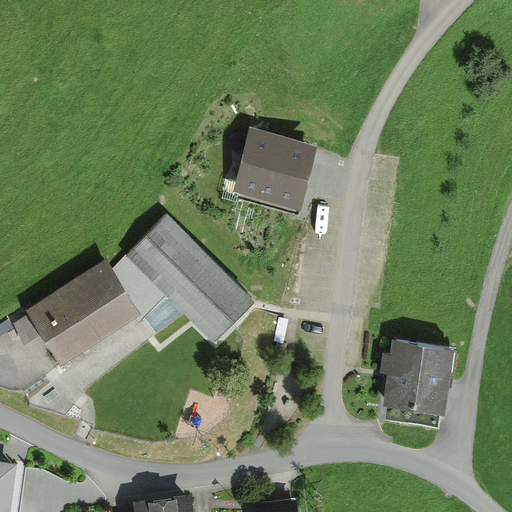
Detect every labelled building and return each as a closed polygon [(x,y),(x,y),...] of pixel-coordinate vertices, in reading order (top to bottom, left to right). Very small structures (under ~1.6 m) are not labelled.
[(317,145),(249,127),(231,191),(299,210),(317,145)] [(254,302),(166,216),(112,270),(136,306),(160,290),(215,342),(254,302)] [(63,365),(141,313),(136,306),(112,270),(106,260),(28,311),(63,365)] [(446,416),(456,349),(393,340),(391,354),(384,353),(381,373),(387,374),(382,407),(446,416)] [(16,454),(0,452),(0,511),(19,511),(26,463),(15,462),(16,454)] [(192,511),(189,488),(137,496),(139,511),(192,511)] [(300,511),(298,496),(254,503),(255,511),(300,511)]
